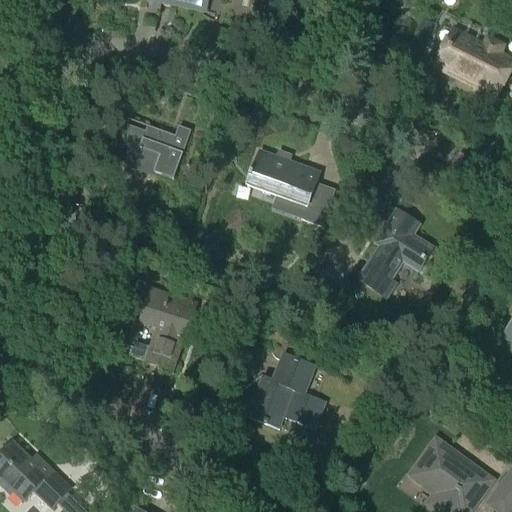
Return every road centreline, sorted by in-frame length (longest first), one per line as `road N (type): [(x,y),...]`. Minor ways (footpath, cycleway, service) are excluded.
road 1 (residential): [(511,199),(401,133),(314,98),(209,65),(61,47)]
road 2 (residential): [(8,359),(45,302),(67,226),(61,47)]
road 3 (residential): [(261,511),(8,359)]
